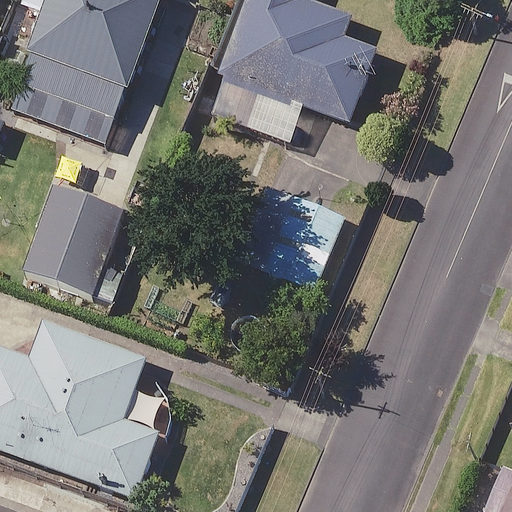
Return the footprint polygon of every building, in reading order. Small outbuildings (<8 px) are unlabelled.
[(161,0),(24,0),(22,8),(46,17),(12,112),(108,147),(161,0)] [(246,0),(218,82),(259,96),(248,129),(292,145),(305,108),(352,124),(377,54),(342,41),(351,15),(306,0),(246,0)] [(21,127),(0,117),(0,169),(2,171),(21,127)] [(349,221),(269,182),(234,256),(314,295),(349,221)] [(130,209),(59,184),(27,271),(98,297),(130,209)] [(13,365),(0,359),(0,449),(137,499),(161,432),(125,419),(147,358),(31,316),(13,365)] [(511,511),(511,475),(501,470),(483,511),(511,511)] [(68,511),(30,498),(0,487),(0,511),(68,511)]
